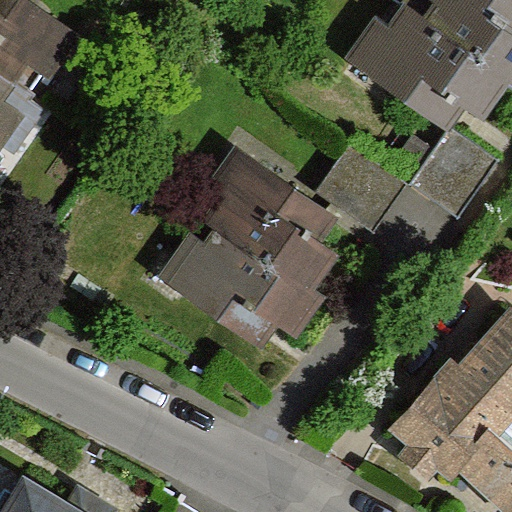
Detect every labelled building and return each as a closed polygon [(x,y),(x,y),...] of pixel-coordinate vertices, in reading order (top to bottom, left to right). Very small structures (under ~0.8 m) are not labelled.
[(0,0),(0,68),(13,78),(27,57),(44,68),(65,40),(24,10),(31,1),(29,0),(0,0)] [(511,0),(442,0),(443,0),(430,22),(509,78),(511,79),(511,0)] [(389,23),(368,52),(408,82),(402,91),(443,120),(459,95),(483,112),(509,78),(430,22),(411,8),(397,29),(389,23)] [(0,97),(13,78),(0,68),(0,131),(15,110),(0,99),(0,97)] [(502,159),(454,126),(435,151),(411,182),(461,217),(502,159)] [(415,138),(391,169),(411,182),(435,151),(415,138)] [(368,154),(352,142),(318,190),(334,202),(368,154)] [(368,154),(334,202),(376,232),(411,182),(391,169),(368,154)] [(223,226),(311,287),(336,252),(312,236),(329,212),(288,182),(280,192),(240,163),(218,192),(226,197),(211,218),(223,226)] [(202,241),(180,270),(220,300),(214,309),(255,338),(272,313),(295,330),(322,296),(311,287),(223,226),(209,248),(202,241)] [(440,381),(496,428),(511,409),(511,317),(466,372),(456,363),(440,381)] [(511,507),(511,442),(496,428),(440,381),(399,428),(456,476),(463,467),(511,507)] [(511,409),(496,428),(511,442),(511,409)] [(78,511),(28,482),(9,511),(78,511)]
